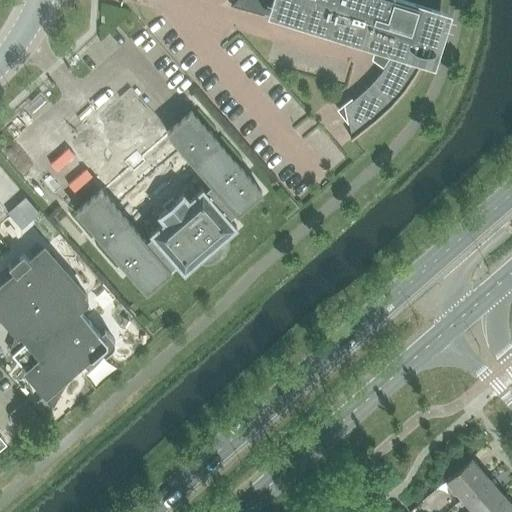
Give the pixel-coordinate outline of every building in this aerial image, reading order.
[(452,11),(440,7),(441,3),(440,0),(236,0),(231,5),(293,22),(357,40),(358,39),(378,45),(378,43),(395,49),(391,57),(381,72),(370,85),(357,96),(345,105),(350,129),(352,136),(351,138),(352,139),(355,137),(361,132),(364,129),(367,127),(370,124),(373,122),(376,120),(378,118),(381,115),(383,113),(386,111),(389,108),(391,106),(393,103),(396,101),(400,96),(403,93),(405,90),(407,87),(408,86),(409,85),(411,82),(413,79),(415,76),(417,73),(418,70),(420,67),(422,64),(423,61),(435,65),(452,11)] [(160,213),(158,214),(160,216),(165,221),(153,232),(152,232),(151,233),(152,235),(145,241),(101,189),(76,210),(147,292),(171,271),(170,269),(177,263),(183,270),(184,272),(186,270),(200,258),(207,259),(213,258),(219,253),(221,247),(221,240),(235,228),(237,227),(235,225),(229,218),(236,212),(237,213),(262,192),(192,111),(167,132),(212,184),(205,190),(203,188),(201,189),(202,190),(189,200),(185,195),(185,194),(183,193),(182,194),(160,213)] [(24,196),(7,212),(20,227),(37,212),(24,196)] [(12,353),(52,400),(75,366),(84,358),(87,361),(100,350),(104,354),(111,348),(112,347),(113,345),(114,344),(114,342),(114,341),(114,340),(114,339),(113,338),(112,337),(104,328),(100,332),(80,309),(86,304),(86,303),(87,303),(87,302),(87,301),(88,300),(87,298),(87,297),(44,248),(30,260),(23,253),(8,266),(15,273),(0,286),(0,312),(25,341),(12,353)] [(32,404),(43,416),(52,408),(41,397),(32,404)] [(446,480),(462,499),(488,476),(472,457),(446,480)] [(483,511),(504,494),(488,476),(462,499),(472,510),(470,511),(483,511)] [(511,511),(511,503),(504,494),(483,511),(511,511)]
